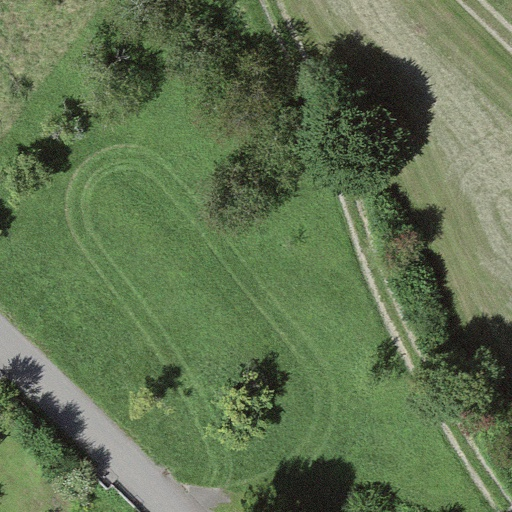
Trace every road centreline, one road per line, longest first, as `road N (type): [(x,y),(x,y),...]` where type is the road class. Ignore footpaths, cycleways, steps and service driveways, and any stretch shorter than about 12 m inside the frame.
road 1 (track): [(274,0),(406,336),(511,511)]
road 2 (residential): [(0,332),(181,511)]
